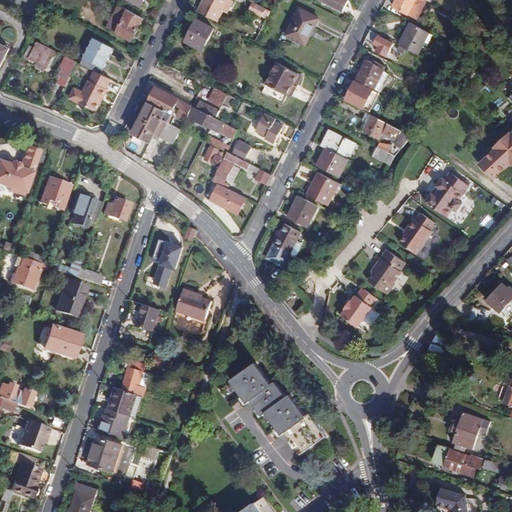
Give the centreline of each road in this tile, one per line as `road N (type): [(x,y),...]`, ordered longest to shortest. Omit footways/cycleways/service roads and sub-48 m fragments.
road 1 (residential): [(157,185),(46,511)]
road 2 (residential): [(237,258),(372,0)]
road 3 (track): [(247,269),(157,511)]
road 4 (residential): [(438,165),(331,279),(306,345)]
road 5 (residential): [(175,0),(99,148)]
road 6 (tertiary): [(404,353),(511,232)]
road 7 (unknown): [(378,482),(476,492),(487,511)]
